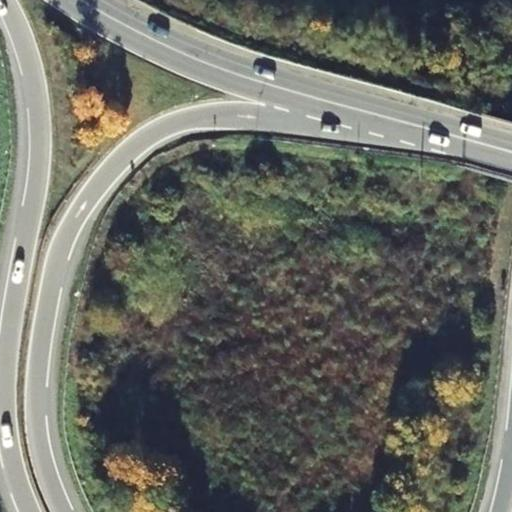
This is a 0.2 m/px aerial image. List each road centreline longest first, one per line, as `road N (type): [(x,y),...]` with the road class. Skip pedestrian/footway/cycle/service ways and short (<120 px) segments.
road 1 (trunk): [(68,511),(39,417),(54,307),(86,227),(125,164),(158,134),(197,120),(281,121),(382,106)]
road 2 (trunk): [(0,4),(17,35),(33,142),(1,363),(2,425),(26,511)]
road 3 (secondary): [(99,0),(243,67),(382,106)]
road 4 (secondary): [(382,106),(511,139)]
